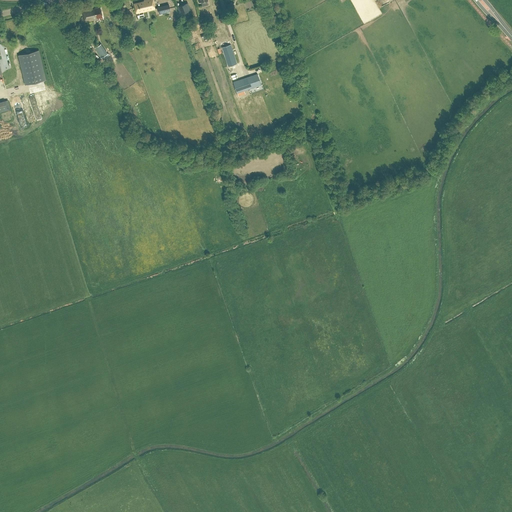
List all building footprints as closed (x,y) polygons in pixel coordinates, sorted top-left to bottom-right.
[(156,9),(153,0),(144,0),(145,1),(135,4),(137,14),(156,9)] [(188,11),(185,3),(176,7),(179,14),(188,11)] [(170,11),(169,4),(157,7),(159,14),(170,11)] [(100,7),(96,8),(90,9),(90,8),(82,10),(85,22),(96,19),(97,19),(97,18),(99,18),(99,19),(99,20),(103,19),(100,7)] [(223,37),(216,14),(210,15),(211,18),(208,19),(214,39),(223,37)] [(238,64),(230,40),(220,43),(228,67),(238,64)] [(107,53),(100,43),(94,48),(101,58),(107,53)] [(38,50),(19,55),(26,84),(45,80),(38,50)] [(261,84),(257,73),(233,82),(236,93),(261,84)] [(0,111),(10,109),(8,100),(0,101),(0,111)]
